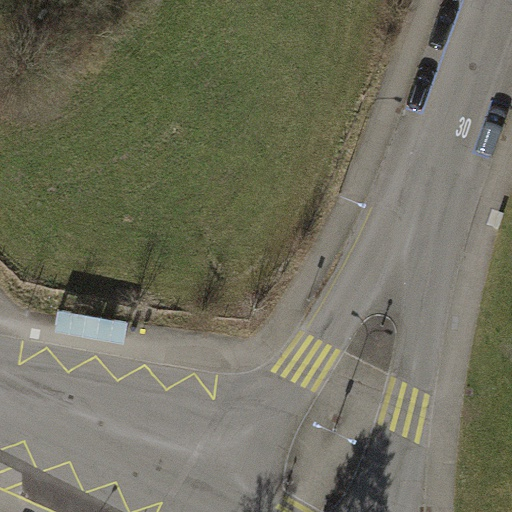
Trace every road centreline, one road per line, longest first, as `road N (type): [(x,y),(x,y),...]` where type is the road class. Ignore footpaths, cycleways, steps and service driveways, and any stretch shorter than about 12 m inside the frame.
road 1 (residential): [(490,0),(350,385),(286,511)]
road 2 (residential): [(226,511),(0,401)]
